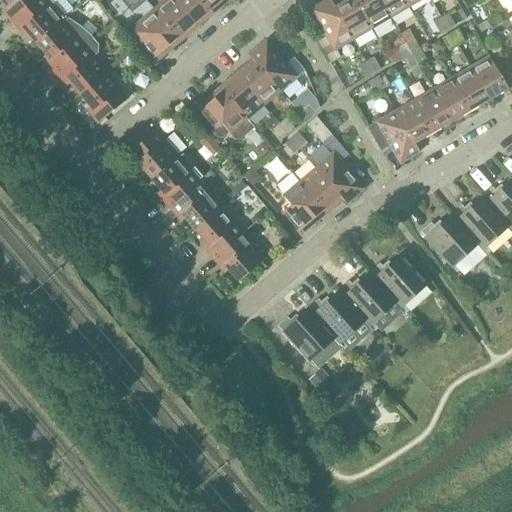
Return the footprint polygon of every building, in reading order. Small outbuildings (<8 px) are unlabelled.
[(10,21),(35,0),(0,0),(0,1),(5,8),(2,11),(10,21)] [(35,44),(62,21),(65,19),(49,0),(35,0),(10,21),(18,31),(22,28),(35,44)] [(197,28),(173,0),(164,0),(153,10),(181,42),(197,28)] [(213,14),(201,0),(173,0),(197,28),(213,14)] [(201,0),(213,14),(229,0),(201,0)] [(326,0),(309,10),(325,37),(317,42),(330,64),(340,58),(335,50),(353,40),(334,8),(329,0),(326,0)] [(347,0),(335,7),(334,8),(353,40),(371,29),(354,0),(347,0)] [(354,0),(371,29),(390,18),(379,0),(354,0)] [(379,0),(390,18),(409,7),(404,0),(379,0)] [(471,0),(464,5),(466,9),(475,4),(472,0),(471,0)] [(136,41),(135,41),(154,64),(181,42),(153,10),(131,28),(131,35),(136,41)] [(440,18),(447,30),(455,25),(448,14),(440,18)] [(440,34),(447,30),(440,18),(433,22),(440,34)] [(54,72),(92,39),(89,36),(81,28),(68,19),(63,22),(62,21),(35,44),(49,59),(45,63),(54,72)] [(450,34),(456,46),(464,41),(457,30),(450,34)] [(449,50),(456,46),(450,34),(442,38),(449,50)] [(413,38),(405,43),(411,54),(420,49),(413,38)] [(66,79),(79,95),(106,72),(93,57),(97,54),(98,46),(92,39),(54,72),(62,82),(66,79)] [(249,55),(280,92),(297,77),(266,41),(249,55)] [(405,43),(396,48),(403,59),(411,54),(405,43)] [(411,54),(417,65),(426,60),(420,49),(411,54)] [(409,70),(417,65),(411,54),(403,59),(409,70)] [(263,106),(280,92),(249,55),(248,56),(252,60),(236,74),(263,106)] [(366,62),(372,73),(380,69),(373,57),(366,62)] [(489,57),(469,68),(488,100),(507,89),(489,57)] [(365,78),(372,73),(366,62),(358,66),(365,78)] [(469,68),(451,79),(470,111),(488,100),(469,68)] [(128,98),(106,72),(79,95),(92,111),(89,114),(97,124),(128,98)] [(375,78),(382,89),(389,85),(382,73),(375,78)] [(247,120),(263,106),(236,74),(220,88),(247,120)] [(374,94),(382,89),(375,78),(368,82),(374,94)] [(451,79),(432,90),(451,122),(470,111),(451,79)] [(254,128),(247,120),(220,88),(193,110),(212,132),(216,137),(223,138),(229,133),(234,140),(241,140),(254,128)] [(432,90),(413,101),(432,133),(451,122),(432,90)] [(413,101),(395,111),(419,153),(419,152),(414,143),(432,133),(413,101)] [(314,112),(309,106),(308,105),(298,113),(305,121),(314,112)] [(419,153),(395,111),(367,128),(379,149),(388,144),(400,164),(419,153)] [(316,118),(307,126),(321,143),(331,136),(316,118)] [(279,124),(288,135),(294,129),(286,119),(279,124)] [(281,140),(288,135),(279,124),(273,130),(281,140)] [(151,179),(178,156),(155,130),(125,156),(134,167),(137,164),(151,179)] [(291,138),(300,149),(306,143),(298,133),(291,138)] [(208,135),(201,141),(206,147),(213,140),(208,135)] [(293,154),(300,149),(291,138),(284,144),(293,154)] [(316,167),(346,204),(364,189),(333,153),(316,167)] [(169,208),(199,182),(178,156),(151,179),(164,195),(160,198),(169,208)] [(346,204),(316,167),(299,181),(326,214),(342,200),(346,204)] [(511,179),(497,193),(492,187),(481,197),(482,197),(508,226),(511,230),(511,179)] [(326,214),(299,181),(282,196),(290,206),(281,213),(300,236),(326,214)] [(194,230),(221,208),(199,182),(169,208),(177,218),(181,215),(194,230)] [(482,197),(466,211),(461,205),(451,215),(452,215),(478,244),(477,244),(487,255),(490,252),(485,247),(508,226),(482,197)] [(212,259),(243,233),(221,208),(194,230),(208,246),(204,249),(212,259)] [(452,215),(451,215),(436,229),(430,223),(420,232),(456,273),(460,270),(455,265),(477,244),(478,244),(452,215)] [(265,259),(243,233),(212,259),(221,269),(224,266),(238,282),(265,259)] [(369,273),(369,274),(370,273),(396,302),(395,303),(405,313),(408,310),(404,305),(427,284),(401,255),(384,270),(379,264),(369,273)] [(365,320),(365,321),(374,331),(378,328),(373,323),(395,303),(396,302),(370,273),(369,274),(354,288),(348,281),(338,291),(339,291),(365,320)] [(334,338),(344,349),(347,346),(342,341),(365,321),(365,320),(339,291),(323,305),(318,299),(307,309),(308,309),(334,338)] [(308,309),(292,323),(287,317),(277,327),(313,367),(316,364),(311,359),(334,338),(308,309)] [(213,348),(212,349),(201,359),(211,371),(224,361),(213,348)] [(321,372),(310,381),(329,402),(339,393),(321,372)]
